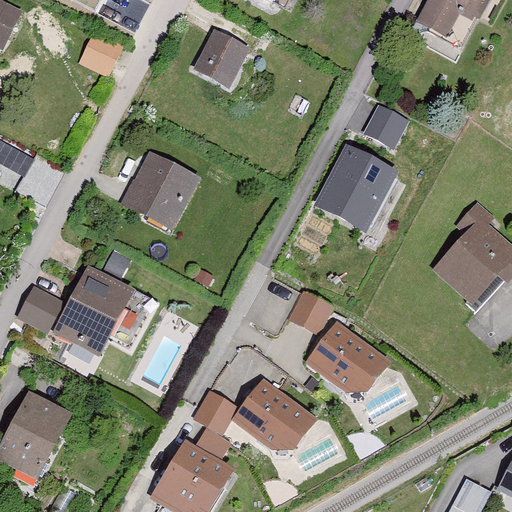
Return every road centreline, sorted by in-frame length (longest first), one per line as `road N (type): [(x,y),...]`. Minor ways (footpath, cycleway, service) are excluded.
road 1 (residential): [(404,0),(148,482)]
road 2 (residential): [(170,0),(86,174),(0,325)]
